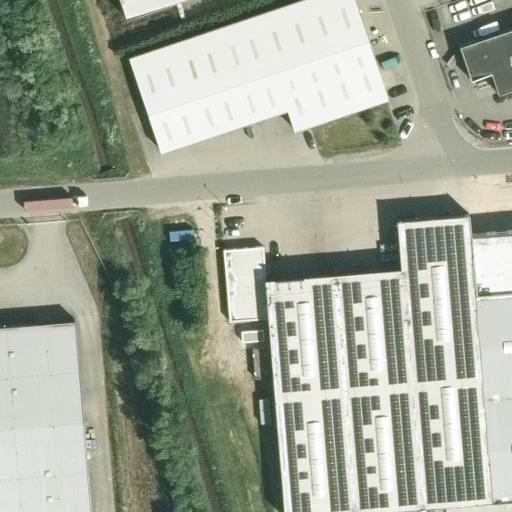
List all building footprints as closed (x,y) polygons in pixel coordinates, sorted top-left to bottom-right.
[(119,0),(125,15),(169,0),(119,0)] [(353,0),(294,0),(126,57),(159,154),(286,111),(293,132),(388,99),(353,0)] [(511,29),(458,47),(469,80),(490,73),(497,95),(511,89),(511,29)] [(402,272),(268,283),(271,321),(287,511),(393,511),(497,503),(474,237),(473,218),(398,224),(402,272)] [(511,233),(474,237),(497,503),(511,501),(511,233)] [(233,324),(271,321),(268,283),(265,250),(227,253),(233,324)] [(94,511),(80,324),(0,329),(0,511),(94,511)]
